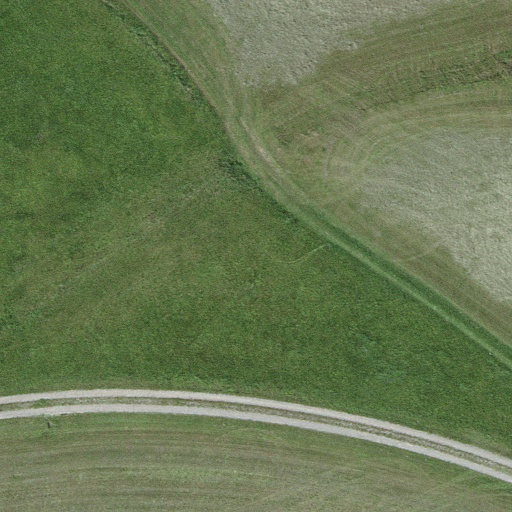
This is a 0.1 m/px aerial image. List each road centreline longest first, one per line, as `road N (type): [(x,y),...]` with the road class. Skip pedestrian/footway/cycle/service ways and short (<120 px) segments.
road 1 (track): [(511,367),(299,213),(130,0)]
road 2 (track): [(511,472),(381,430),(123,398),(0,415)]
